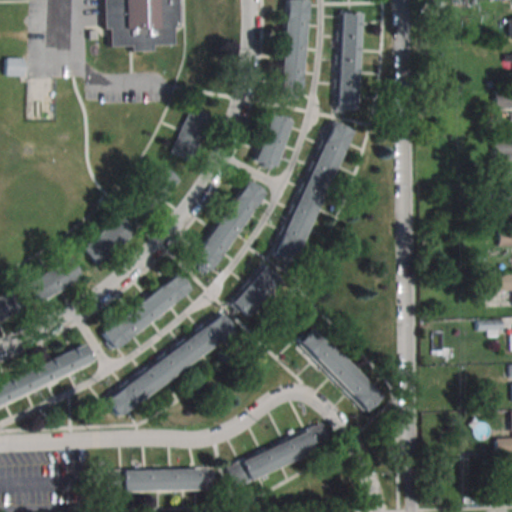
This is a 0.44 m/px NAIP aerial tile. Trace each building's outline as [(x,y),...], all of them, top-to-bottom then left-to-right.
[(170,45),(170,26),(175,26),(174,0),(100,0),(101,28),(107,28),(107,49),(150,48),(150,45),(170,45)] [(299,99),(305,0),(281,0),(275,97),(299,99)] [(356,14),(352,109),(333,109),(337,14),(356,14)] [(21,75),(21,58),(2,58),(2,75),(21,75)] [(168,154),(189,162),(208,113),(187,105),(168,154)] [(287,117),(265,112),(252,164),(274,169),(287,117)] [(270,253),(288,262),(347,132),(328,124),(270,253)] [(509,139),(491,139),(491,159),(511,158),(511,150),(510,151),(509,139)] [(178,177),(160,165),(147,186),(165,198),(178,177)] [(262,189),(242,177),(189,263),(209,275),(262,189)] [(97,265),(134,230),(119,213),(81,248),(97,265)] [(496,246),(511,245),(511,229),(496,229),(496,246)] [(37,303),(82,277),(71,256),(25,282),(37,303)] [(96,330),(110,350),(191,292),(177,272),(96,330)] [(511,274),(497,274),(497,290),(511,290),(511,274)] [(0,320),(15,315),(6,293),(0,294),(0,320)] [(217,316),(229,332),(116,418),(104,402),(217,316)] [(500,319),(475,319),(475,330),(484,330),(484,335),(500,335),(500,319)] [(364,413),(381,397),(310,324),(293,341),(364,413)] [(0,379),(0,404),(93,368),(85,346),(0,379)] [(511,452),(511,411),(507,411),(507,432),(511,432),(511,436),(493,437),(493,453),(511,452)] [(222,463),(230,485),(331,446),(322,424),(222,463)] [(104,469),(105,492),(211,489),(210,467),(104,469)]
